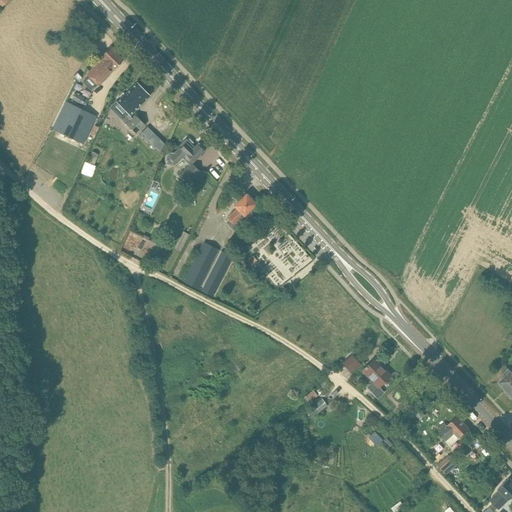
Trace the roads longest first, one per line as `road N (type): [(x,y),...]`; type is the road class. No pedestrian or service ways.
road 1 (track): [(134,266),(265,330),(325,370),(397,431),(471,511)]
road 2 (primary): [(336,253),(100,0)]
road 3 (track): [(134,266),(167,444),(168,511)]
road 4 (primary): [(511,440),(389,311)]
road 5 (track): [(0,158),(79,234),(134,266)]
